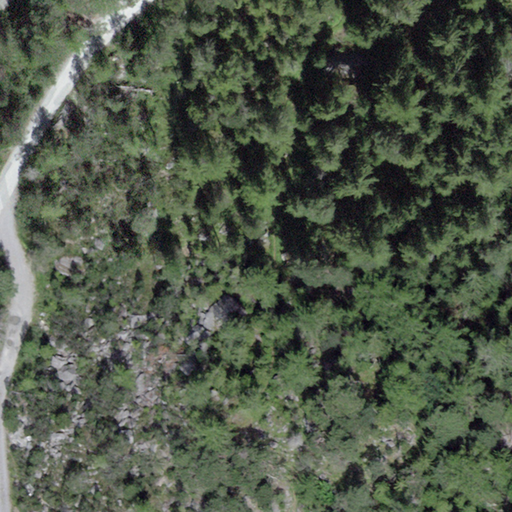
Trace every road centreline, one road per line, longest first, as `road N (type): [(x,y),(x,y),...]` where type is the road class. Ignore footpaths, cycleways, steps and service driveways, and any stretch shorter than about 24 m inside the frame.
road 1 (track): [(0,222),(10,283),(9,511)]
road 2 (unclassified): [(121,0),(0,172)]
